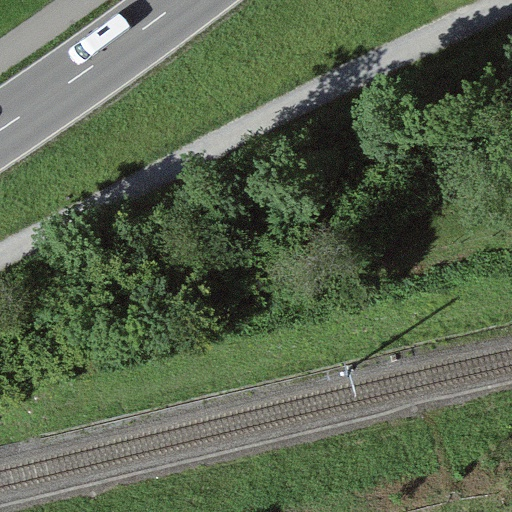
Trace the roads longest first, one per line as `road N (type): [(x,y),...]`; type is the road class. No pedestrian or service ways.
road 1 (track): [(0,257),(511,0)]
road 2 (primary): [(185,0),(0,131)]
